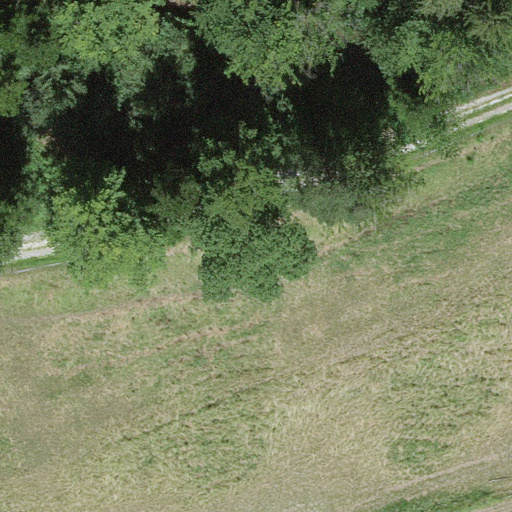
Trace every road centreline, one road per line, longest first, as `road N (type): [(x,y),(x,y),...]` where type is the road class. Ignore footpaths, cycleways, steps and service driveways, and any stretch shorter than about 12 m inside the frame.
road 1 (track): [(511,99),(292,183),(70,243),(0,248)]
road 2 (track): [(511,87),(148,0)]
